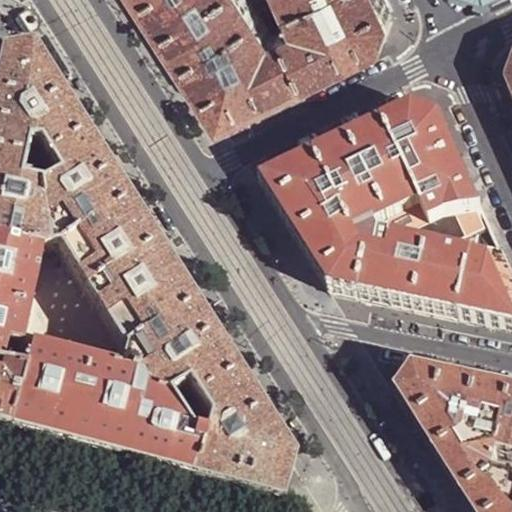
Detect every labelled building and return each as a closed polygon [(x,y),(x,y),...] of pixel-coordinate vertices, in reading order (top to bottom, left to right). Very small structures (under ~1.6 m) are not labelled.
[(141,0),(155,21),(162,32),(211,0),(141,0)] [(176,52),(183,64),(259,16),(248,0),(211,0),(162,32),(176,52)] [(261,0),(267,9),(271,14),(276,12),(290,6),(287,0),(261,0)] [(294,16),(298,25),(285,31),(310,81),(353,60),(383,45),(393,16),(385,0),(302,0),(290,6),(276,12),(281,22),(294,16)] [(23,14),(19,17),(29,35),(40,29),(40,22),(35,12),(28,11),(23,14)] [(272,99),(310,81),(285,31),(272,38),(259,16),(183,64),(221,124),(272,99)] [(294,16),(281,22),(285,31),(298,25),(294,16)] [(1,59),(0,65),(0,162),(24,168),(27,152),(36,151),(45,165),(84,141),(54,93),(30,56),(1,59)] [(412,114),(383,129),(401,166),(412,161),(420,177),(457,159),(449,141),(442,124),(412,114)] [(362,139),(349,145),(394,236),(404,231),(431,237),(432,230),(413,192),(409,182),(406,177),(397,182),(393,173),(402,168),(401,166),(383,129),(362,139)] [(103,172),(84,141),(45,165),(55,181),(38,191),(47,255),(49,255),(56,254),(127,208),(103,172)] [(356,243),(358,248),(370,248),(372,247),(394,236),(349,145),(327,155),(315,161),(356,243)] [(424,186),(413,192),(432,230),(431,237),(476,247),(483,216),(469,185),(457,159),(420,177),(424,186)] [(331,296),(361,302),(369,264),(372,247),(370,248),(358,248),(356,243),(315,161),(262,188),(300,247),(331,296)] [(412,161),(401,166),(402,168),(406,177),(409,182),(420,177),(412,161)] [(24,168),(0,162),(0,247),(40,256),(47,255),(38,191),(19,187),(24,168)] [(397,182),(406,177),(402,168),(393,173),(397,182)] [(424,186),(420,177),(409,182),(413,192),(424,186)] [(121,356),(193,312),(157,256),(127,208),(56,254),(64,267),(121,356)] [(411,313),(459,322),(474,258),(476,247),(431,237),(404,231),(394,236),(372,247),(369,264),(361,302),(411,313)] [(40,256),(0,247),(0,309),(28,316),(33,290),(35,282),(40,256)] [(56,254),(49,255),(59,270),(64,267),(56,254)] [(511,280),(506,267),(474,258),(459,322),(503,332),(511,333),(511,280)] [(42,283),(35,282),(33,290),(41,292),(42,283)] [(0,371),(24,377),(31,352),(20,350),(28,316),(0,309),(0,371)] [(212,342),(193,312),(121,356),(116,375),(116,376),(145,383),(141,399),(166,405),(182,395),(191,407),(235,378),(212,342)] [(40,443),(65,449),(86,367),(31,352),(24,377),(9,435),(40,443)] [(97,458),(124,464),(141,399),(145,383),(116,376),(116,375),(86,367),(65,449),(97,458)] [(0,432),(9,435),(24,377),(0,371),(0,432)] [(415,375),(397,399),(405,411),(426,444),(436,460),(467,440),(480,388),(415,375)] [(260,417),(235,378),(191,407),(203,427),(199,442),(201,443),(191,482),(278,504),(289,463),(260,417)] [(511,403),(511,394),(480,388),(467,440),(436,460),(441,467),(456,491),(463,503),(492,484),(493,478),(498,459),(511,403)] [(161,474),(191,482),(201,443),(199,442),(186,439),(166,405),(141,399),(124,464),(161,474)] [(511,403),(498,459),(511,462),(511,403)] [(492,484),(463,503),(469,511),(511,511),(511,483),(493,478),(492,484)]
